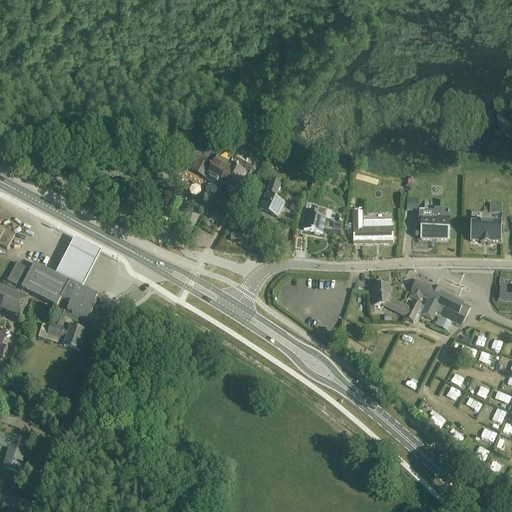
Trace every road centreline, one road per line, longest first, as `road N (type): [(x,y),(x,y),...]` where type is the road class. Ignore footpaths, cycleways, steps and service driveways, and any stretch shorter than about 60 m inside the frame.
road 1 (residential): [(39,510),(109,311),(134,292),(151,260)]
road 2 (unclassified): [(511,266),(279,264),(257,278)]
road 3 (primary): [(483,511),(341,385)]
road 4 (primary): [(151,260),(0,180)]
road 5 (unknown): [(264,272),(226,218),(176,175)]
road 6 (primary): [(341,385),(321,357),(240,306)]
road 7 (primary): [(234,317),(312,375),(341,385)]
